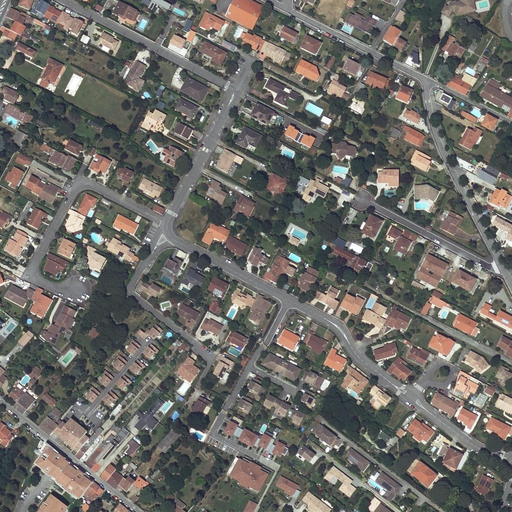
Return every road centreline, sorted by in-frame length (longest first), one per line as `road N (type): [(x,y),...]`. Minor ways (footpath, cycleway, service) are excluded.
road 1 (residential): [(410,397),(366,364),(334,322),(161,233)]
road 2 (residential): [(166,222),(81,179),(28,273),(62,288),(80,286)]
road 3 (residential): [(425,79),(436,136),(501,265)]
road 4 (residential): [(236,91),(62,0)]
road 5 (residential): [(425,79),(268,0)]
road 6 (residential): [(0,401),(135,511)]
road 7 (residential): [(161,233),(127,289),(209,358)]
road 8 (residential): [(501,265),(488,266),(363,200)]
road 9 (residential): [(166,222),(236,91)]
road 10 (unknown): [(59,449),(146,345)]
